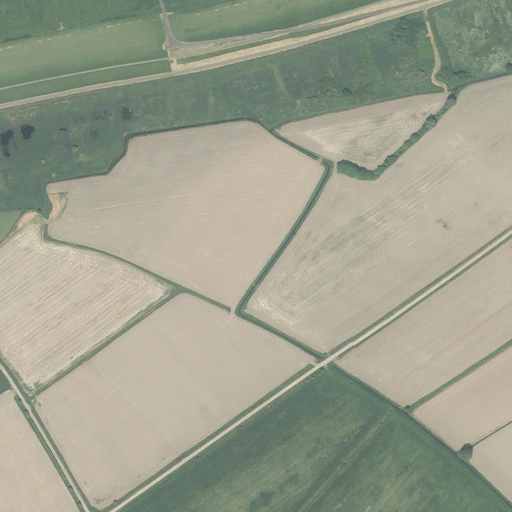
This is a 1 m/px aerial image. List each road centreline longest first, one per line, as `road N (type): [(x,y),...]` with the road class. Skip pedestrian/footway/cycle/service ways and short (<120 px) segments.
road 1 (track): [(511,227),(107,511)]
road 2 (track): [(0,102),(271,48),(433,0)]
road 3 (track): [(323,360),(391,403),(511,507)]
road 4 (track): [(90,511),(0,363)]
road 5 (track): [(285,29),(173,44),(162,0)]
road 6 (track): [(285,29),(417,0)]
